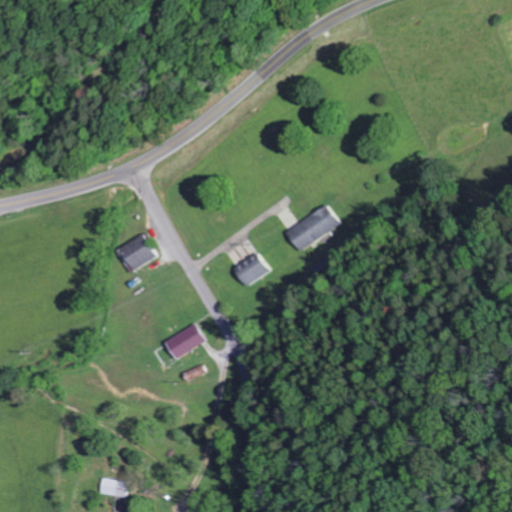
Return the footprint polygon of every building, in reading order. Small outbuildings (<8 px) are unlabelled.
[(341,228),(329,207),(287,231),(299,251),(341,228)] [(160,257),(145,235),(122,251),(137,273),(160,257)] [(237,272),(250,289),(272,272),(258,255),(237,272)] [(167,342),(177,360),(208,344),(198,326),(167,342)] [(129,500),(132,484),(106,480),(103,495),(129,500)]
